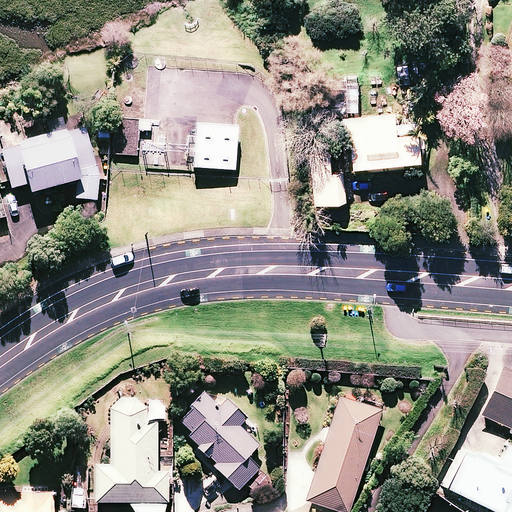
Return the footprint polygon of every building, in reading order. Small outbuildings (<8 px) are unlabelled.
[(356,81),(332,81),(333,113),(357,112),(356,81)] [(158,122),(141,121),(139,157),(164,158),(165,131),(158,130),(158,122)] [(397,134),(396,121),(351,126),(356,175),(423,168),(419,132),(397,134)] [(185,162),(194,162),(193,168),(234,172),(237,128),(196,125),(195,139),(187,138),(185,162)] [(96,166),(86,126),(2,148),(12,189),(29,185),(31,194),(77,183),(76,200),(96,201),(96,166)] [(313,161),(314,175),(316,205),(346,203),(344,173),(332,174),(331,159),(313,161)] [(511,373),(503,370),(482,418),(511,430),(511,373)] [(213,400),(206,393),(179,421),(192,434),(186,440),(238,491),(259,470),(246,458),(258,446),(238,427),(246,419),(220,393),(213,400)] [(349,511),(381,411),(339,398),(306,502),(338,511),(349,511)] [(130,505),(132,511),(165,511),(166,473),(157,473),(157,420),(165,420),(165,402),(147,402),(147,408),(143,408),(142,406),(140,404),(138,402),(136,401),(134,400),(131,399),(129,399),(126,399),(124,399),(121,400),(119,401),(117,402),(115,404),(114,406),(112,408),(110,408),(110,466),(95,466),(94,505),(130,505)] [(511,452),(510,452),(501,471),(465,453),(447,490),(492,511),(510,511),(511,508),(511,452)] [(51,511),(52,494),(0,493),(0,511),(51,511)]
